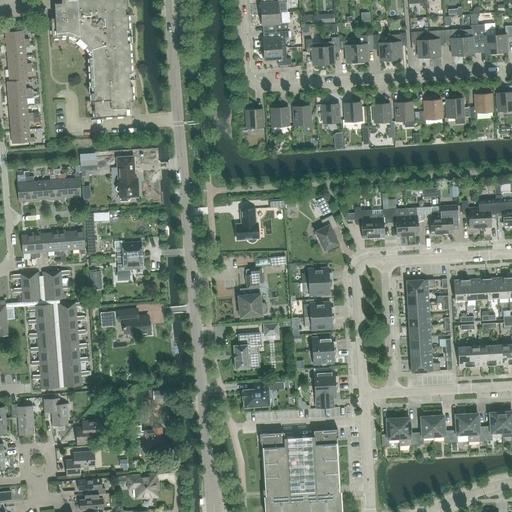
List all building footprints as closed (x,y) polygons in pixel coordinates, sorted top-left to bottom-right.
[(131,73),(130,42),(132,42),(132,36),(131,35),(131,29),(129,29),(127,0),(61,0),(61,3),(54,3),(55,18),(51,18),(52,38),(67,37),(67,35),(69,36),(72,36),(74,37),(76,38),(78,39),(77,41),(81,45),(84,48),(86,47),(87,49),(88,50),(89,51),(90,54),(91,55),(91,57),(89,57),(91,87),(93,86),(94,92),(91,92),(92,101),(94,101),(95,118),(126,116),(126,115),(131,115),(131,101),(133,101),(132,85),(131,85),(131,86),(130,86),(129,79),(134,79),(134,78),(129,79),(129,72),(131,72),(131,73)] [(273,0),(273,2),(260,3),(261,14),(279,13),(287,12),(286,2),(285,0),(273,0)] [(326,17),(334,18),(335,6),(326,6),(326,17)] [(363,16),(371,16),(370,6),(362,6),(363,16)] [(279,13),(261,14),(262,25),(275,24),(275,30),(288,29),(287,23),(289,22),(289,12),(287,12),(279,13)] [(505,22),(505,26),(504,26),(505,34),(495,34),(496,53),(507,52),(506,39),(511,38),(511,25),(511,26),(511,22),(505,22)] [(485,54),(496,53),(495,34),(494,30),(484,31),(484,24),(477,25),(478,41),(484,41),(485,54)] [(473,41),(478,41),(477,25),(471,25),(471,29),(461,30),(462,37),(461,37),(463,55),(474,54),(473,41)] [(6,45),(29,43),(29,39),(24,39),(23,30),(5,32),(6,45)] [(444,31),(445,43),(451,42),(451,56),(463,55),(461,37),(462,37),(461,30),(450,30),(444,31)] [(262,38),(263,49),(285,48),(284,38),(288,38),(288,31),(275,32),(276,37),(262,38)] [(439,43),(445,43),(444,31),(438,31),(438,33),(428,34),(428,39),(429,57),(440,57),(439,43)] [(428,39),(417,40),(417,32),(410,33),(411,45),(417,44),(418,58),(429,57),(428,39)] [(399,35),(389,36),(389,43),(390,60),(401,59),(400,46),(407,46),(405,33),(399,34),(399,35)] [(378,35),(372,36),(373,48),(378,47),(379,61),(390,60),(389,43),(379,44),(378,35)] [(366,36),(355,37),(356,44),(357,62),(368,61),(367,48),(373,48),(372,36),(366,36)] [(331,42),(322,42),(323,65),(334,64),(334,50),(339,50),(339,38),(338,37),(333,38),(331,42)] [(345,37),(339,38),(339,50),(345,49),(346,63),(357,62),(356,44),(345,45),(345,37)] [(311,39),(305,40),(306,52),(312,52),(312,65),(323,65),(322,42),(311,43),(311,39)] [(7,57),(25,55),(25,47),(30,47),(29,43),(6,45),(7,57)] [(285,59),(285,48),(263,49),(264,61),(277,60),(278,65),(290,64),(290,59),(285,59)] [(8,69),(31,67),(31,63),(26,64),(25,55),(7,57),(8,69)] [(25,80),(25,81),(28,80),(27,72),(32,71),(31,67),(8,69),(10,81),(25,80)] [(8,94),(31,92),(30,88),(25,88),(25,81),(25,80),(10,81),(7,81),(8,94)] [(9,106),(27,105),(26,97),(31,96),(31,92),(8,94),(9,106)] [(497,112),(511,111),(511,92),(496,94),(497,112)] [(475,107),(469,108),(470,117),(470,120),(476,120),(476,114),(492,113),(491,94),(474,95),(475,107)] [(424,111),(418,111),(419,124),(425,124),(425,120),(442,119),(440,100),(432,101),(430,98),(426,99),(425,101),(424,101),(424,111)] [(462,98),(446,99),(447,119),(455,118),(455,124),(464,124),(464,118),(470,117),(469,108),(463,108),(462,98)] [(404,102),(395,103),(396,122),(404,122),(404,127),(413,127),(413,121),(412,102),(411,102),(409,100),(405,100),(404,102)] [(345,123),(362,121),(360,102),(344,103),(345,123)] [(301,106),(293,107),(294,126),(311,125),(309,105),(309,106),(307,103),(302,104),(301,106)] [(323,105),(321,105),(323,124),(340,123),(338,103),(329,104),(328,103),(324,103),(323,105)] [(374,123),(391,122),(390,103),(373,105),(374,123)] [(27,105),(9,106),(10,119),(33,117),(33,114),(28,114),(27,105)] [(272,108),(271,108),(272,128),(289,126),(288,107),(280,108),(279,105),(274,105),(272,108)] [(246,111),(247,129),(263,128),(262,110),(254,110),(252,108),(247,108),(246,111)] [(11,131),(29,129),(28,121),(33,121),(33,117),(10,119),(11,131)] [(29,129),(11,131),(12,143),(30,142),(35,141),(35,137),(30,137),(29,129)] [(130,197),(139,196),(138,179),(134,179),(133,157),(118,158),(119,180),(119,185),(117,186),(116,187),(116,189),(116,190),(118,191),(119,192),(120,197),(121,201),(130,201),(130,197)] [(67,178),(68,197),(74,197),(74,198),(81,198),(79,173),(74,173),(75,178),(67,178)] [(49,200),(56,200),(54,174),(50,175),(50,180),(42,180),(44,199),(49,199),(49,200)] [(68,197),(67,178),(58,179),(58,174),(54,174),(56,200),(63,199),(62,198),(68,197)] [(25,202),(31,202),(29,176),(25,177),(26,182),(17,182),(19,201),(25,201),(25,202)] [(44,199),(42,180),(34,181),(34,176),(29,176),(31,202),(38,201),(38,199),(44,199)] [(500,195),(495,195),(495,199),(496,212),(502,211),(503,226),(511,225),(511,197),(502,198),(501,195),(500,195)] [(269,200),(270,208),(284,207),(283,199),(269,200)] [(489,200),(478,200),(479,208),(480,228),(491,227),(490,212),(496,212),(495,199),(489,200)] [(297,200),(287,200),(287,208),(298,208),(297,200)] [(416,208),(406,209),(406,216),(407,236),(418,235),(417,220),(423,220),(423,208),(422,201),(417,202),(418,208),(416,208)] [(467,201),(461,201),(462,214),(468,213),(469,228),(480,228),(479,208),(468,208),(467,201)] [(450,206),(440,207),(440,214),(441,234),(452,233),(452,229),(458,229),(458,218),(457,206),(450,206)] [(361,207),(354,208),(355,224),(361,224),(362,239),(373,238),(372,218),(372,211),(361,211),(361,207)] [(381,210),(372,211),(372,218),(373,238),(384,237),(383,222),(389,222),(389,210),(388,207),(381,208),(381,210)] [(429,207),(423,208),(423,220),(429,220),(430,235),(441,234),(440,214),(440,207),(429,207)] [(255,240),(255,238),(258,238),(257,223),(255,223),(254,209),(240,209),(241,224),(236,224),(237,240),(248,239),(249,241),(250,242),(252,242),(254,242),(255,240)] [(395,209),(389,210),(389,222),(395,222),(396,237),(407,236),(406,216),(406,209),(395,209)] [(325,250),(338,244),(331,230),(337,227),(332,215),(321,221),(324,227),(315,231),(316,234),(314,235),(317,240),(319,239),(325,250)] [(71,231),(72,250),(80,249),(81,254),(85,254),(83,229),(76,229),(76,231),(71,231)] [(56,256),(60,256),(59,230),(52,231),(52,233),(46,233),(48,252),(56,251),(56,256)] [(72,250),(71,231),(65,232),(65,230),(59,230),(60,256),(64,255),(64,250),(72,250)] [(94,231),(86,231),(87,248),(95,248),(94,231)] [(32,258),(36,258),(34,232),(27,233),(27,234),(21,235),(23,254),(31,253),(32,258)] [(48,252),(46,233),(41,233),(40,232),(34,232),(36,258),(40,257),(39,252),(48,252)] [(122,241),(114,241),(115,251),(117,251),(117,256),(142,255),(142,241),(122,243),(122,241)] [(118,272),(116,272),(116,279),(129,279),(129,269),(143,268),(142,255),(117,256),(118,262),(123,262),(123,264),(117,264),(118,272)] [(270,266),(286,265),(285,256),(269,258),(270,266)] [(102,265),(92,265),(92,282),(102,282),(102,265)] [(259,283),(263,283),(261,266),(250,267),(250,269),(246,269),(245,271),(246,275),(245,275),(246,288),(239,289),(240,296),(239,296),(238,296),(238,297),(239,304),(239,309),(240,316),(240,317),(241,317),(261,315),(262,315),(262,314),(265,313),(268,310),(267,306),(264,304),(261,304),(260,295),(260,294),(259,288),(259,283)] [(308,269),(308,274),(300,274),(301,283),(332,281),(332,275),(328,275),(328,268),(308,269)] [(43,276),(41,276),(42,286),(62,285),(61,275),(69,274),(68,270),(61,271),(61,270),(42,272),(43,276)] [(20,274),(13,275),(13,279),(21,278),(21,288),(42,286),(41,276),(39,276),(39,272),(20,274)] [(508,277),(497,278),(498,298),(509,298),(508,277)] [(497,278),(486,279),(487,299),(498,298),(497,278)] [(475,279),(465,280),(466,300),(477,300),(475,279)] [(486,279),(475,279),(477,300),(487,299),(486,279)] [(407,290),(407,294),(427,293),(427,288),(434,287),(434,280),(406,281),(406,282),(405,282),(406,290),(407,290)] [(454,301),(466,300),(465,280),(453,281),(454,301)] [(332,287),(332,281),(301,283),(302,293),(309,293),(309,296),(329,295),(329,287),(332,287)] [(62,285),(42,286),(43,300),(59,299),(63,299),(62,289),(70,288),(69,284),(62,285)] [(21,288),(14,288),(14,293),(22,292),(23,302),(43,300),(42,286),(21,288)] [(407,294),(408,305),(428,304),(427,293),(407,294)] [(0,336),(8,335),(7,319),(14,319),(13,308),(6,309),(6,307),(13,307),(22,306),(35,305),(55,304),(59,303),(59,299),(43,300),(5,303),(5,301),(0,300),(0,336)] [(59,303),(55,304),(56,318),(76,316),(76,307),(83,306),(83,302),(75,303),(75,302),(59,303)] [(305,317),(334,315),(334,309),(330,310),(330,302),(310,303),(310,305),(304,305),(305,317)] [(35,306),(27,306),(28,311),(35,310),(36,320),(56,318),(55,304),(35,305),(35,306)] [(408,305),(409,316),(428,315),(428,304),(408,305)] [(133,335),(150,333),(148,316),(138,317),(137,309),(117,311),(118,321),(123,320),(125,333),(132,332),(133,335)] [(115,325),(115,317),(114,311),(100,313),(101,327),(115,325)] [(334,315),(305,317),(305,326),(311,325),(311,330),(331,329),(331,322),(334,322),(334,315)] [(409,316),(409,327),(429,326),(428,315),(409,316)] [(76,316),(56,318),(57,332),(77,330),(77,321),(84,320),(84,316),(76,316)] [(36,320),(29,320),(29,324),(36,324),(37,333),(57,332),(56,318),(36,320)] [(263,324),(264,333),(264,338),(279,337),(278,332),(278,323),(263,324)] [(409,327),(410,338),(430,336),(429,326),(409,327)] [(77,330),(57,332),(58,346),(79,344),(78,334),(85,334),(85,330),(77,330)] [(37,333),(30,334),(30,338),(37,337),(38,347),(58,346),(57,332),(37,333)] [(235,369),(249,368),(249,367),(259,367),(257,347),(261,347),(260,333),(238,334),(239,345),(233,345),(235,369)] [(410,338),(410,348),(430,347),(430,336),(410,338)] [(312,351),(336,350),(336,344),(332,344),(332,337),(312,338),(312,351)] [(79,344),(58,346),(59,359),(80,358),(79,348),(86,347),(86,343),(79,344)] [(511,350),(511,344),(501,345),(502,365),(511,364),(511,350)] [(501,345),(490,346),(491,366),(502,365),(501,345)] [(38,347),(31,348),(31,352),(38,351),(39,361),(59,359),(58,346),(38,347)] [(443,357),(451,357),(451,346),(445,346),(446,353),(443,354),(443,357)] [(479,346),(469,347),(470,367),(480,366),(479,346)] [(490,346),(479,346),(480,366),(491,366),(490,346)] [(410,348),(411,359),(431,358),(430,347),(410,348)] [(458,368),(470,367),(469,347),(457,347),(458,368)] [(336,350),(312,351),(313,365),(333,363),(333,356),(337,356),(336,350)] [(80,358),(59,359),(60,373),(81,372),(80,362),(87,361),(87,357),(80,358)] [(452,370),(451,357),(443,357),(443,361),(446,361),(447,370),(452,370)] [(431,363),(431,358),(411,359),(411,364),(410,364),(411,372),(412,372),(439,371),(439,363),(431,363)] [(39,361),(32,361),(32,366),(39,365),(40,375),(60,373),(59,359),(39,361)] [(81,372),(60,373),(62,387),(82,385),(81,376),(88,375),(88,371),(81,372)] [(314,385),(338,384),(338,378),(334,378),(334,371),(314,372),(314,385)] [(40,375),(33,375),(33,379),(41,379),(41,389),(62,387),(60,373),(40,375)] [(244,393),(242,393),(242,399),(244,399),(245,402),(242,402),(243,409),(254,408),(254,406),(268,405),(268,398),(270,398),(269,390),(283,389),(283,381),(269,382),(254,384),(254,390),(244,391),(244,393)] [(144,383),(130,384),(131,417),(146,416),(144,383)] [(339,390),(338,384),(314,385),(316,409),(334,407),(333,397),(335,397),(335,390),(339,390)] [(153,389),(154,399),(152,400),(153,407),(159,406),(158,399),(170,398),(169,388),(153,389)] [(303,390),(296,393),(301,404),(308,401),(303,390)] [(52,425),(68,424),(67,404),(60,404),(60,398),(44,399),(44,412),(51,412),(52,425)] [(11,404),(12,417),(18,417),(19,435),(33,434),(32,428),(32,422),(34,422),(33,406),(18,407),(17,404),(11,404)] [(10,425),(9,417),(6,418),(5,407),(0,407),(0,434),(7,434),(7,425),(10,425)] [(511,411),(501,412),(502,432),(511,431),(511,411)] [(491,433),(502,432),(501,412),(489,413),(490,428),(484,429),(485,441),(492,440),(491,433)] [(467,434),(468,442),(466,414),(455,415),(456,430),(450,431),(451,443),(457,442),(457,435),(467,434)] [(485,441),(484,429),(479,429),(478,414),(466,414),(468,442),(485,441)] [(423,437),(433,436),(432,416),(421,417),(422,432),(416,433),(416,445),(423,444),(423,437)] [(451,443),(450,431),(444,431),(443,416),(432,416),(433,436),(444,436),(444,443),(451,443)] [(398,438),(399,446),(398,418),(386,419),(387,434),(381,435),(382,447),(389,446),(388,439),(398,438)] [(416,445),(416,433),(410,433),(409,418),(398,418),(399,446),(416,445)] [(91,437),(103,436),(102,420),(82,421),(83,427),(80,427),(80,432),(77,432),(77,445),(91,444),(91,437)] [(163,437),(162,426),(152,426),(152,429),(145,429),(145,431),(141,431),(141,436),(142,443),(145,443),(146,448),(153,447),(153,446),(163,446),(163,444),(165,443),(164,438),(163,437)] [(340,511),(341,511),(341,507),(341,501),(340,493),(341,493),(341,485),(340,485),(337,438),(338,438),(337,429),(313,431),(313,436),(284,438),(284,432),(259,434),(260,442),(261,442),(264,489),(263,489),(263,492),(263,495),(263,498),(264,498),(265,510),(265,511),(340,511)] [(80,468),(95,467),(93,451),(74,452),(74,463),(66,463),(67,476),(80,475),(80,468)] [(156,490),(158,489),(157,482),(156,482),(155,476),(128,478),(129,488),(136,488),(137,497),(157,496),(156,490)] [(88,490),(89,494),(99,494),(105,493),(105,488),(102,488),(102,478),(78,480),(78,490),(88,490)] [(0,507),(1,507),(1,502),(12,501),(11,491),(0,491),(0,507)] [(99,498),(99,494),(89,494),(85,494),(85,499),(79,500),(80,510),(96,509),(98,509),(104,508),(103,498),(99,498)]
